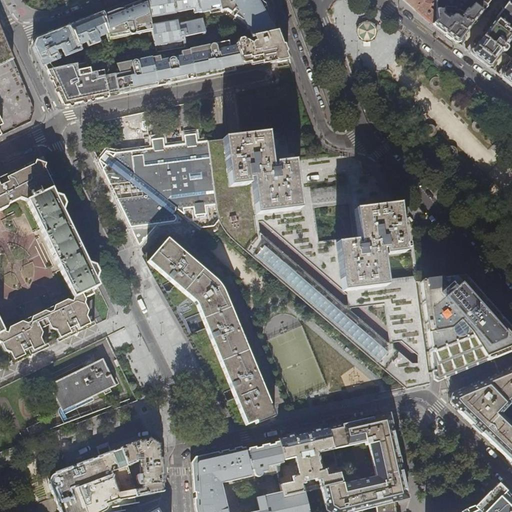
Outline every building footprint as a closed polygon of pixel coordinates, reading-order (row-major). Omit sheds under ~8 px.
[(152,30),(146,0),(142,0),(130,4),(100,15),(100,16),(107,39),(108,42),(152,30)] [(203,31),(201,19),(177,24),(177,21),(158,24),(156,16),(175,13),(175,12),(193,8),(194,13),(199,12),(196,0),(146,0),(152,30),(156,51),(160,51),(159,44),(183,40),(182,35),(203,31)] [(267,4),(264,0),(196,0),(199,12),(199,13),(211,10),(212,13),(228,10),(232,12),(235,9),(239,12),(236,15),(243,21),(244,21),(246,19),(250,22),(253,36),(277,32),(267,4)] [(432,5),(435,7),(434,0),(403,0),(417,12),(432,25),(435,20),(435,13),(429,8),(432,5)] [(511,0),(434,0),(435,7),(435,13),(435,20),(432,25),(456,43),(460,46),(465,39),(466,38),(465,35),(463,34),(470,25),(472,24),(476,20),(475,18),(485,5),(505,4),(475,43),(474,43),(472,42),(470,43),(469,44),(465,50),(480,61),(492,70),(497,62),(497,61),(497,60),(496,59),(495,58),(511,35),(511,0)] [(107,39),(100,16),(84,23),(53,35),(38,41),(36,47),(44,65),(49,63),(59,58),(55,47),(57,46),(58,49),(61,48),(65,56),(81,50),(79,44),(88,41),(90,46),(107,39)] [(0,135),(13,130),(30,121),(33,110),(28,95),(1,32),(0,28),(0,135)] [(281,41),(277,32),(253,36),(235,40),(242,66),(251,64),(261,61),(262,64),(270,63),(287,59),(281,41)] [(226,72),(235,70),(234,67),(242,66),(235,40),(230,41),(230,40),(189,48),(189,49),(181,51),(182,55),(160,60),(159,58),(151,59),(130,63),(130,66),(119,68),(118,66),(116,66),(118,73),(115,74),(118,94),(128,92),(155,87),(179,82),(202,77),(226,72)] [(511,60),(507,67),(506,66),(505,65),(503,66),(502,66),(497,74),(511,85),(511,60)] [(77,70),(75,64),(53,69),(49,63),(44,65),(61,102),(64,104),(66,105),(91,100),(117,95),(114,73),(104,75),(102,70),(90,73),(89,68),(77,70)] [(252,183),(256,214),(295,209),(289,162),(270,165),(266,133),(242,137),(239,137),(227,138),(233,185),(252,183)] [(214,204),(207,142),(197,143),(196,142),(195,135),(185,136),(185,144),(163,147),(162,139),(152,140),(152,149),(116,153),(112,158),(110,157),(107,160),(105,164),(107,165),(103,170),(110,184),(129,182),(147,196),(117,200),(120,205),(140,243),(140,244),(157,223),(172,222),(174,221),(175,219),(175,217),(174,216),(173,215),(172,215),(177,209),(178,209),(183,214),(183,208),(194,207),(195,215),(205,214),(205,206),(214,204)] [(500,141),(491,149),(502,161),(511,152),(500,141)] [(0,212),(7,209),(8,205),(20,199),(27,202),(33,199),(32,196),(38,194),(39,196),(51,190),(52,187),(47,178),(50,176),(42,158),(24,167),(25,170),(17,174),(16,171),(0,178),(0,212)] [(98,287),(51,190),(39,196),(38,194),(32,196),(33,199),(27,202),(74,298),(82,295),(98,287)] [(340,243),(346,290),(384,285),(384,280),(381,253),(398,252),(393,205),(354,210),(359,241),(340,243)] [(255,423),(274,417),(220,285),(160,235),(144,254),(149,263),(163,289),(180,319),(184,327),(223,397),(239,427),(245,425),(254,421),(255,423)] [(282,281),(387,371),(399,357),(389,349),(257,236),(245,249),(282,281)] [(511,332),(491,309),(463,277),(461,274),(421,280),(432,373),(432,374),(438,377),(442,380),(444,379),(510,352),(511,350),(511,332)] [(399,357),(387,371),(407,387),(428,382),(427,374),(415,276),(384,280),(384,285),(346,290),(348,308),(384,304),(389,349),(399,357)] [(89,327),(94,325),(92,322),(89,323),(85,316),(87,311),(83,302),(84,299),(82,295),(74,298),(72,301),(68,299),(7,328),(6,333),(3,332),(0,333),(0,341),(0,342),(5,351),(10,352),(13,359),(10,361),(12,365),(18,362),(52,345),(89,327)] [(48,385),(61,412),(115,386),(102,359),(48,385)] [(511,426),(508,423),(497,413),(511,399),(511,369),(477,384),(455,394),(451,395),(449,401),(454,406),(459,411),(473,424),(474,423),(478,427),(482,430),(481,432),(509,459),(511,462),(511,461),(511,426)] [(143,380),(131,384),(135,397),(148,392),(143,380)] [(391,428),(388,415),(362,420),(339,426),(327,428),(332,449),(332,450),(364,443),(365,446),(368,446),(375,478),(341,485),(341,483),(320,488),(325,511),(355,511),(375,507),(393,503),(401,501),(408,499),(407,493),(391,428)] [(287,460),(294,458),(298,475),(290,477),(292,482),(280,485),(282,493),(283,498),(303,493),(320,488),(341,483),(338,472),(326,475),(325,470),(321,470),(316,453),(332,449),(327,428),(312,432),(288,437),(278,439),(280,447),(283,463),(284,464),(287,463),(287,460)] [(134,490),(136,497),(163,491),(162,473),(160,455),(159,444),(154,441),(149,437),(121,448),(127,466),(137,462),(137,461),(140,460),(141,488),(134,490)] [(307,511),(303,493),(283,498),(282,493),(263,497),(266,511),(260,511),(226,511),(220,484),(250,477),(250,475),(254,475),(254,476),(255,477),(257,478),(268,475),(267,467),(275,465),(279,464),(283,463),(280,447),(275,448),(256,452),(245,455),(244,449),(232,452),(216,456),(200,459),(195,460),(192,464),(193,471),(194,491),(195,505),(195,509),(196,511),(307,511)] [(134,490),(127,466),(121,448),(93,458),(54,473),(46,476),(59,511),(119,511),(122,511),(121,506),(134,504),(133,498),(136,497),(134,490)] [(511,511),(511,499),(504,492),(497,485),(483,500),(474,509),(470,511),(511,511)] [(393,511),(393,503),(375,507),(375,511),(393,511)]
